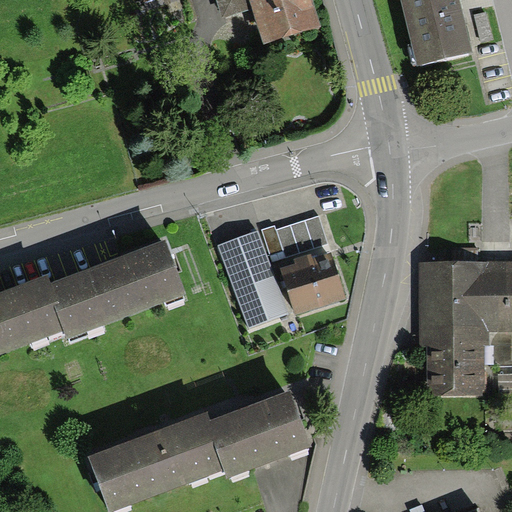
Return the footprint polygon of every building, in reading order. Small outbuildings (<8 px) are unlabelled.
[(291,0),(231,0),(247,46),(301,28),(291,0)] [(453,0),(405,0),(421,63),(467,52),(453,0)] [(255,223),(214,236),(245,333),(344,302),(324,239),(266,258),(255,223)] [(69,338),(182,295),(164,247),(50,291),(46,281),(0,298),(0,354),(66,329),(69,338)] [(511,264),(429,267),(432,392),(480,391),(479,331),(511,330),(511,264)] [(95,460),(114,511),(225,468),(227,475),(305,445),(285,395),(207,425),(204,418),(95,460)]
